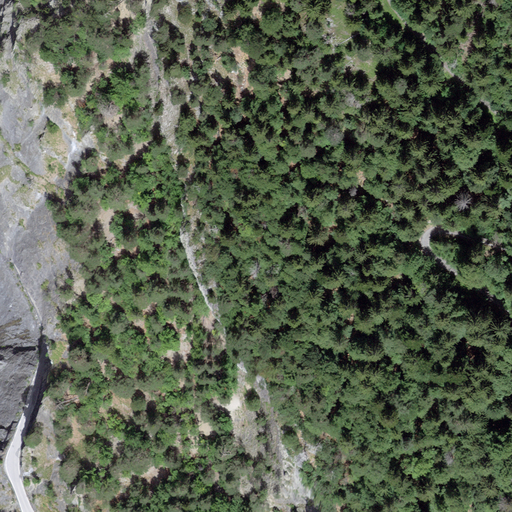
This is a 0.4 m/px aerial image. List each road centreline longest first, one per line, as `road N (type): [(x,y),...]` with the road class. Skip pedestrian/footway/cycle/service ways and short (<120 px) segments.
road 1 (unclassified): [(0,240),(31,294),(43,342),(12,466),(26,511)]
road 2 (unclassified): [(511,252),(441,231),(424,246),(511,313)]
road 3 (unclassified): [(387,0),(469,92),(511,126)]
